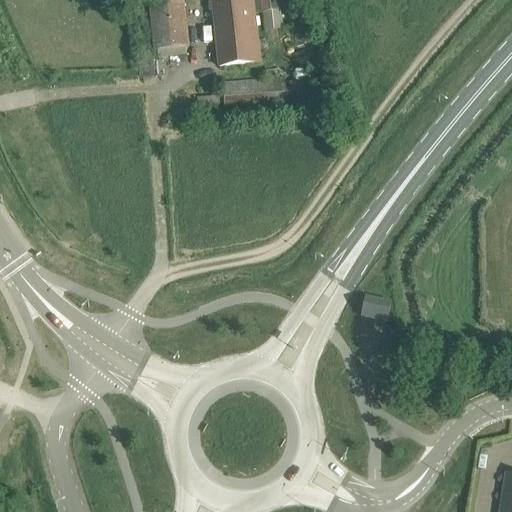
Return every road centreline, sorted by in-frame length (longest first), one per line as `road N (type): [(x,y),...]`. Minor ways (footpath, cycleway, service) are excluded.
road 1 (primary): [(511,57),(420,162),(356,254)]
road 2 (unclassified): [(106,354),(72,400),(61,435),(59,455),(77,511)]
road 3 (tertiary): [(511,404),(472,418),(406,491),(377,501)]
road 4 (primary): [(356,254),(250,370)]
road 5 (tertiary): [(106,354),(22,276),(0,244)]
road 6 (primary): [(297,393),(356,254)]
